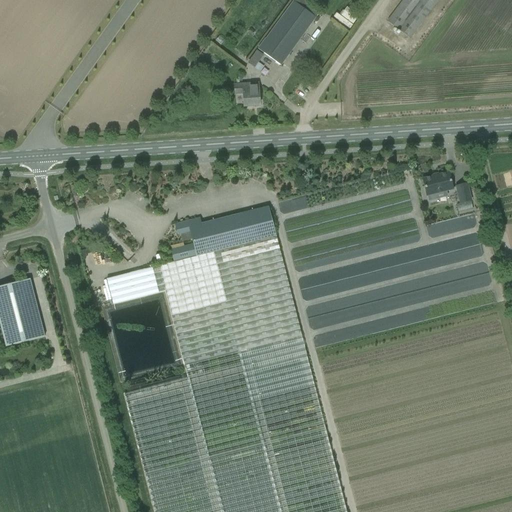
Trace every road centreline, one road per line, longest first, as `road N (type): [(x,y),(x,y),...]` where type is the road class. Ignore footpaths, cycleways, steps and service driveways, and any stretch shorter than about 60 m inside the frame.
road 1 (tertiary): [(35,156),(511,124)]
road 2 (unclassified): [(126,511),(52,229)]
road 3 (track): [(383,0),(304,114),(304,138)]
